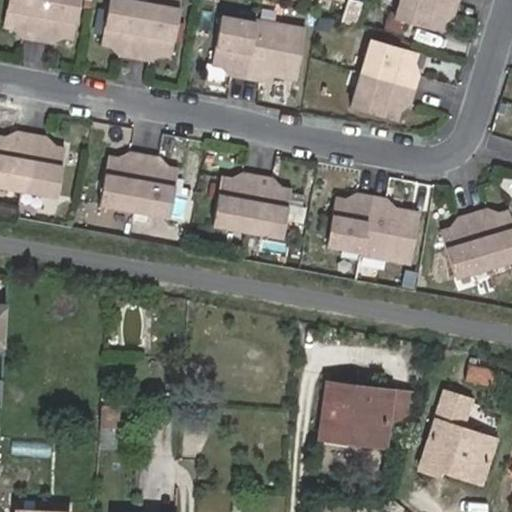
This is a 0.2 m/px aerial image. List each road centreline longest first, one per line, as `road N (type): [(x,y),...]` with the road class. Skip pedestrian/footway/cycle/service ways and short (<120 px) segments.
road 1 (residential): [(0,77),(422,161),(461,146)]
road 2 (residential): [(461,146),(506,0)]
